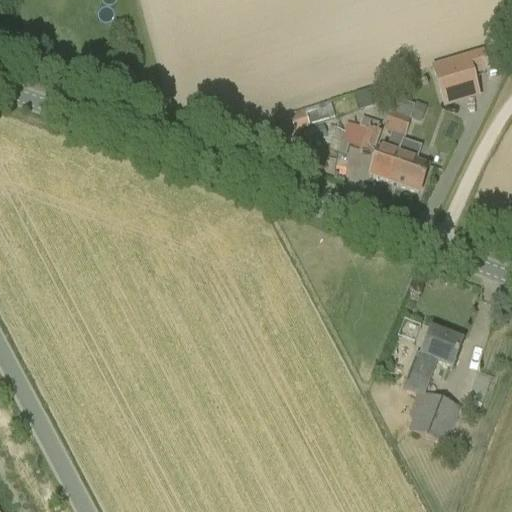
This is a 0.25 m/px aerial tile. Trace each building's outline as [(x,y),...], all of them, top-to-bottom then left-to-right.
[(441,102),(476,91),(471,78),(487,73),(482,56),(432,71),(441,102)] [(388,186),(402,144),(409,124),(408,123),(413,108),(395,101),(389,117),(382,135),(390,137),(388,144),(384,155),(377,153),(368,180),(388,186)] [(420,125),(425,109),(415,105),(409,122),(420,125)] [(290,116),(278,120),(282,135),(293,131),(294,134),(309,130),(309,128),(333,120),(330,109),(305,117),(305,115),(291,119),(290,116)] [(337,130),(330,151),(346,157),(349,147),(359,150),(358,152),(372,156),(379,135),(348,125),(345,135),(337,130)] [(326,140),(323,128),(302,135),(305,146),(326,140)] [(402,144),(388,186),(419,197),(428,170),(415,166),(420,151),(402,144)] [(416,356),(402,391),(422,399),(422,397),(435,364),(451,370),(461,344),(430,332),(420,358),(416,356)] [(422,397),(422,399),(408,434),(444,448),(459,411),(422,397)]
